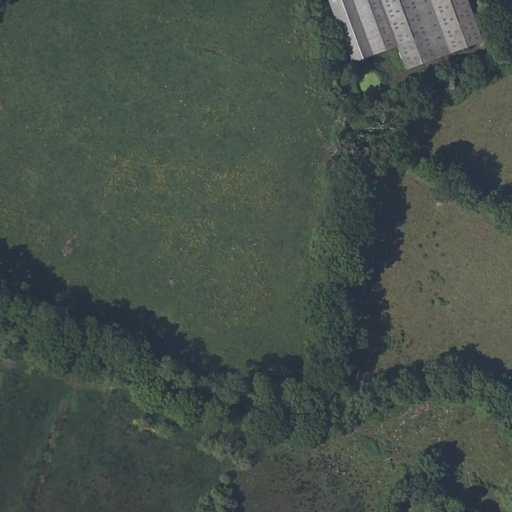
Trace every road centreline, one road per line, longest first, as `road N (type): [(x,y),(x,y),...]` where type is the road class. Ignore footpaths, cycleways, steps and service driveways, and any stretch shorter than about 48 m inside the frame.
road 1 (track): [(323,410),(260,411),(54,334),(0,297)]
road 2 (track): [(511,426),(472,389),(417,388),(323,410)]
